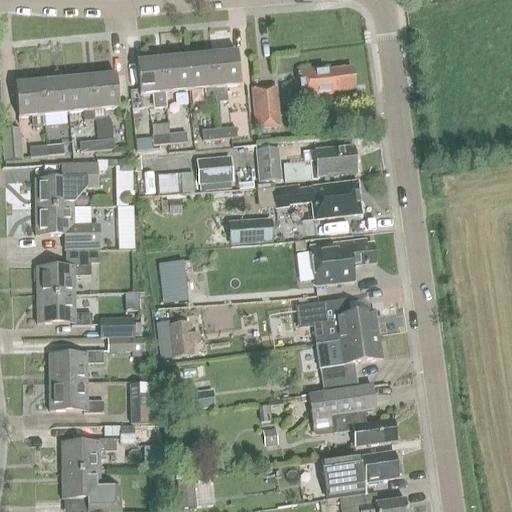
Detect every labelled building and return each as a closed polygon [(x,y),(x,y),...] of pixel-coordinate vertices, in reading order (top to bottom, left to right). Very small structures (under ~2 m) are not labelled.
[(226,89),(240,88),(236,54),(212,57),(215,90),(216,99),(216,105),(227,104),(226,89)] [(212,57),(184,60),(187,93),(203,91),(204,100),(216,99),(215,90),(212,57)] [(161,62),(164,95),(176,94),(187,93),(184,60),(161,62)] [(166,110),(164,95),(161,62),(136,64),(139,98),(151,97),(152,111),(166,110)] [(329,72),(329,68),(298,72),(302,102),(333,99),(332,95),(354,92),(351,70),(329,72)] [(118,111),(115,77),(91,80),(94,113),(93,113),(94,121),(95,121),(97,143),(113,141),(111,124),(104,118),(103,112),(118,111)] [(93,113),(94,113),(91,80),(65,82),(68,115),(82,114),(83,124),(94,123),(94,121),(93,113)] [(43,118),(68,115),(65,82),(40,85),(43,118)] [(43,118),(40,85),(14,87),(17,120),(31,119),(32,129),(44,128),(43,118)] [(275,89),(252,92),(255,132),(279,129),(275,89)] [(316,126),(325,124),(323,111),(313,112),(316,126)] [(235,130),(219,132),(220,142),(236,140),(235,130)] [(22,161),(19,131),(0,132),(3,163),(22,161)] [(220,142),(219,132),(201,133),(202,144),(220,142)] [(169,147),(186,145),(185,135),(168,136),(169,147)] [(152,149),(169,147),(168,136),(151,138),(152,149)] [(113,142),(97,143),(98,154),(113,152),(113,142)] [(97,143),(78,145),(79,156),(98,154),(97,143)] [(63,147),(46,149),(47,159),(64,157),(63,147)] [(47,159),(46,149),(29,150),(30,161),(47,159)] [(316,164),(310,165),(283,167),(285,186),(318,183),(317,179),(327,178),(356,175),(353,151),(338,152),(337,150),(325,152),(315,153),(316,164)] [(255,153),(258,185),(281,183),(278,151),(255,153)] [(196,162),(198,188),(200,188),(200,193),(231,191),(230,185),(233,185),(230,159),(196,162)] [(34,210),(72,210),(71,191),(97,191),(97,167),(63,167),(64,182),(34,183),(34,184),(35,184),(35,210),(34,210)] [(187,175),(162,175),(162,192),(187,192),(187,175)] [(311,204),(313,222),(360,217),(356,185),(310,190),(310,191),(297,191),(296,188),(273,191),(275,212),(288,210),(288,207),(311,204)] [(123,208),(127,207),(128,206),(130,202),(128,196),(124,195),(118,197),(117,202),(119,206),(123,208)] [(168,217),(180,217),(179,203),(168,203),(168,215),(168,217)] [(72,210),(34,210),(34,211),(35,211),(36,237),(35,237),(35,239),(64,238),(65,253),(87,252),(98,252),(98,228),(72,229),(72,210)] [(134,236),(133,210),(132,210),(116,210),(117,252),(134,252),(134,236)] [(271,221),(228,224),(230,248),(273,245),(271,221)] [(365,242),(310,249),(315,290),(354,285),(352,268),(374,265),(372,247),(365,248),(365,242)] [(87,252),(87,266),(90,266),(90,267),(99,267),(98,252),(87,252)] [(215,273),(214,256),(193,258),(194,275),(215,273)] [(159,267),(163,306),(187,303),(182,264),(159,267)] [(36,298),(73,298),(73,279),(90,279),(90,267),(90,266),(70,267),(70,270),(35,270),(35,272),(37,271),(37,298),(36,298)] [(73,298),(36,298),(36,299),(37,299),(38,325),(36,325),(36,326),(71,326),(71,329),(91,328),(91,316),(74,316),(73,298)] [(335,320),(339,344),(376,338),(372,314),(347,318),(344,303),(311,308),(313,323),(335,320)] [(170,327),(167,328),(172,361),(194,358),(190,326),(207,325),(206,312),(170,315),(170,327)] [(98,341),(134,340),(134,327),(98,327),(98,341)] [(320,371),(323,395),(357,390),(356,380),(353,366),(379,362),(376,338),(339,344),(342,368),(320,371)] [(107,341),(107,354),(131,354),(131,359),(143,359),(143,341),(107,341)] [(48,386),(85,385),(85,367),(102,366),(102,354),(82,354),(82,357),(47,358),(47,359),(49,359),(49,385),(48,385),(48,386)] [(165,385),(179,384),(178,369),(163,371),(165,385)] [(86,404),(85,385),(48,386),(49,386),(50,413),(48,413),(48,414),(83,413),(83,416),(103,416),(103,404),(86,404)] [(396,445),(396,443),(393,424),(365,428),(363,415),(375,413),(371,388),(357,390),(323,395),(308,397),(311,421),(330,419),(332,436),(352,434),(354,447),(366,445),(367,449),(396,445)] [(186,396),(189,413),(214,409),(211,392),(186,396)] [(271,424),(269,409),(269,408),(258,409),(260,425),(271,424)] [(131,426),(131,427),(155,427),(156,427),(156,409),(153,409),(151,409),(147,409),(131,409),(131,426)] [(120,430),(120,446),(148,446),(148,429),(120,430)] [(61,473),(61,474),(98,473),(98,454),(115,454),(115,442),(95,442),(95,445),(60,446),(60,447),(62,447),(62,473),(61,473)] [(148,447),(149,469),(166,468),(165,447),(148,447)] [(322,466),(327,503),(367,497),(367,495),(363,496),(361,485),(364,485),(368,488),(375,486),(377,483),(398,480),(397,477),(400,477),(399,466),(396,466),(394,456),(322,466)] [(223,470),(221,458),(213,459),(215,471),(223,470)] [(98,473),(61,474),(62,474),(62,501),(61,501),(61,502),(87,501),(86,511),(120,511),(120,490),(117,487),(101,488),(101,473),(98,473)] [(193,483),(176,485),(179,511),(196,509),(193,483)] [(405,511),(404,502),(364,508),(363,498),(339,501),(340,511),(405,511)]
